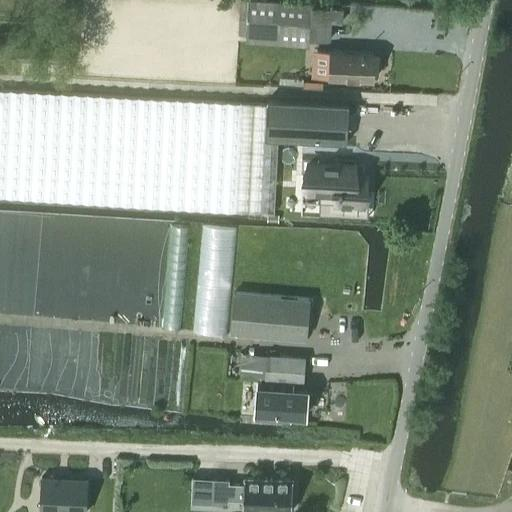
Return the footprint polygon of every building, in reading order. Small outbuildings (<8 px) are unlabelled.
[(247,35),(246,43),(309,47),(309,39),(329,40),(330,22),(342,23),(343,8),(342,8),(313,6),(313,5),(249,0),(247,35)] [(331,51),(330,78),(373,81),(375,52),(331,50),(331,51)] [(0,90),(0,196),(273,213),(277,140),(306,141),(346,143),(348,105),(267,101),(267,104),(0,90)] [(309,173),(308,192),(320,193),(319,203),(344,204),(343,213),(358,214),(359,205),(362,205),(363,192),(363,190),(364,176),(353,175),(354,165),(353,165),(334,165),(333,165),(309,163),(309,173)] [(305,338),(307,299),(231,294),(228,334),(305,338)] [(260,379),(261,354),(241,353),(240,377),(260,379)] [(304,357),(268,355),(261,354),(260,379),(267,380),(303,382),(304,357)] [(307,389),(302,389),(302,384),(268,382),(257,380),(254,418),(300,420),(300,415),(306,416),(307,389)] [(41,476),(40,510),(82,511),(86,511),(88,479),(41,476)] [(213,478),(212,503),(228,504),(229,499),(243,500),(243,509),(292,511),(293,479),(244,477),(244,483),(229,482),(229,478),(213,478)]
